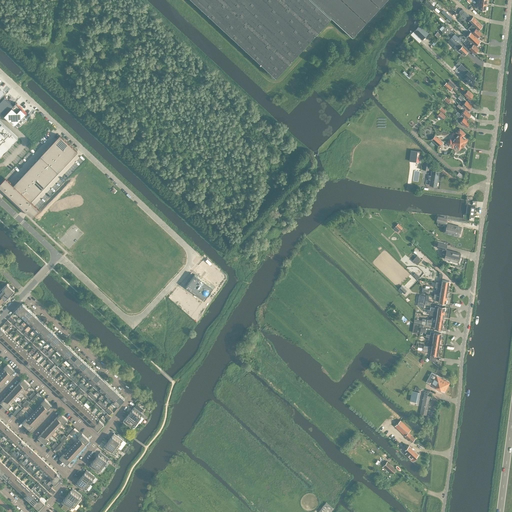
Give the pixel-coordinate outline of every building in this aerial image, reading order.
[(330,17),(352,37),(353,38),(356,34),(355,33),(385,0),(193,0),(275,76),(330,17)] [(462,9),(458,13),(465,19),(469,15),(462,9)] [(445,11),(443,13),(450,20),(452,18),(445,11)] [(472,24),(478,30),(480,28),(482,26),(481,26),(482,25),(473,16),(469,20),(472,24)] [(478,30),(475,28),(472,24),(468,28),(472,32),(477,37),(481,33),(478,30)] [(417,34),(422,39),(427,33),(423,29),(419,25),(414,31),(417,34)] [(441,31),(445,35),(450,30),(446,26),(441,31)] [(454,34),(452,36),(458,42),(460,40),(454,34)] [(466,36),(470,40),(476,45),(480,41),(474,36),(472,38),(468,34),(466,36)] [(450,44),(453,46),(457,50),(458,49),(464,55),(468,51),(458,42),(452,36),(449,39),(448,40),(451,43),(450,44)] [(468,39),(466,42),(464,43),(474,53),(478,49),(468,39)] [(463,79),(470,86),(475,81),(473,79),(475,77),(468,70),(464,75),(466,77),(463,79)] [(460,88),(465,92),(463,94),(469,99),(473,95),(463,85),(460,88)] [(459,102),(462,105),(468,110),(472,106),(461,96),(460,95),(458,97),(461,100),(459,102)] [(4,96),(0,99),(0,108),(8,100),(4,96)] [(8,100),(0,108),(0,111),(3,114),(13,104),(8,100)] [(13,104),(3,114),(14,124),(23,114),(25,112),(15,102),(13,104)] [(457,105),(463,111),(460,113),(466,118),(470,114),(465,109),(459,103),(457,105)] [(446,116),(440,111),(436,115),(438,116),(436,118),(440,120),(441,119),(442,120),(446,116)] [(457,119),(457,120),(456,120),(457,121),(459,122),(459,121),(465,126),(469,122),(457,111),(455,113),(459,117),(457,119)] [(30,116),(19,128),(36,144),(47,132),(30,116)] [(18,137),(6,126),(0,120),(0,154),(1,155),(18,137)] [(458,134),(455,137),(464,145),(465,143),(464,142),(467,139),(463,136),(465,133),(459,128),(456,132),(458,134)] [(59,135),(54,141),(63,149),(68,143),(59,135)] [(431,139),(439,146),(442,142),(435,135),(431,139)] [(464,145),(455,137),(452,141),(450,138),(447,142),(452,147),(455,145),(459,148),(462,145),(462,146),(464,145)] [(54,141),(49,146),(58,154),(63,149),(54,141)] [(68,143),(63,149),(71,157),(77,151),(68,143)] [(49,146),(45,151),(54,159),(58,154),(49,146)] [(63,149),(58,154),(67,162),(71,157),(63,149)] [(45,151),(40,156),(49,164),(54,159),(45,151)] [(58,154),(54,159),(62,167),(67,162),(58,154)] [(40,156),(37,159),(46,167),(49,164),(40,156)] [(37,159),(33,163),(42,171),(46,167),(37,159)] [(54,159),(49,164),(58,172),(62,167),(54,159)] [(33,163),(30,166),(39,175),(42,171),(33,163)] [(49,164),(46,167),(54,176),(58,172),(49,164)] [(30,166),(27,170),(35,178),(39,175),(30,166)] [(46,167),(42,171),(51,179),(54,176),(46,167)] [(27,170),(23,174),(32,182),(35,178),(27,170)] [(428,179),(430,179),(429,185),(437,186),(439,171),(431,170),(430,176),(429,175),(428,179)] [(42,171),(39,175),(48,183),(51,179),(42,171)] [(23,174),(20,177),(29,186),(32,182),(23,174)] [(39,175),(35,178),(44,186),(48,183),(39,175)] [(5,177),(0,182),(0,186),(4,190),(6,192),(7,193),(13,198),(14,199),(15,200),(22,193),(13,185),(11,182),(5,177)] [(20,177),(16,181),(25,189),(29,186),(20,177)] [(35,178),(32,182),(41,190),(44,186),(35,178)] [(13,185),(22,193),(25,189),(16,181),(13,185)] [(32,182),(29,186),(37,194),(41,190),(32,182)] [(29,186),(25,189),(34,197),(37,194),(29,186)] [(25,189),(22,193),(30,201),(31,201),(34,197),(25,189)] [(22,193),(15,200),(16,201),(17,202),(22,207),(23,208),(24,208),(26,211),(32,216),(39,208),(33,204),(31,201),(30,201),(22,193)] [(436,221),(438,221),(437,225),(442,226),(443,223),(446,223),(447,219),(438,216),(436,221)] [(445,232),(459,236),(461,227),(447,223),(445,232)] [(444,258),(458,262),(460,253),(446,249),(444,258)] [(412,260),(417,264),(422,259),(417,255),(412,260)] [(213,287),(195,274),(186,287),(204,299),(207,295),(208,296),(211,292),(210,291),(213,287)] [(3,288),(2,288),(10,295),(10,294),(11,292),(12,293),(12,292),(14,290),(14,289),(14,288),(13,287),(12,286),(11,287),(10,286),(7,284),(7,283),(7,284),(5,286),(4,286),(5,286),(3,288)] [(448,286),(429,283),(429,285),(435,286),(435,287),(440,288),(440,290),(447,292),(448,286)] [(2,288),(0,290),(0,294),(5,299),(7,297),(8,297),(7,297),(9,295),(10,295),(2,288)] [(20,315),(20,316),(27,308),(23,304),(23,303),(15,311),(16,311),(16,312),(17,312),(18,313),(18,314),(19,314),(20,315)] [(21,316),(25,320),(32,312),(31,312),(27,308),(20,316),(21,316)] [(25,320),(30,324),(37,317),(33,313),(32,313),(32,312),(25,320)] [(30,324),(34,328),(41,321),(41,320),(37,317),(30,324)] [(37,334),(38,334),(46,325),(42,321),(42,322),(41,321),(34,328),(39,332),(37,334)] [(38,334),(42,338),(50,330),(50,329),(46,325),(38,334)] [(42,338),(47,343),(55,334),(51,330),(50,330),(42,338)] [(2,341),(9,334),(5,331),(0,335),(0,338),(0,339),(0,340),(1,339),(2,341)] [(6,345),(13,338),(9,334),(2,341),(3,341),(4,343),(5,343),(6,345)] [(48,341),(53,345),(59,338),(55,334),(47,343),(48,341)] [(10,348),(10,349),(16,342),(13,338),(6,345),(7,345),(8,346),(8,347),(9,347),(10,348)] [(53,345),(57,350),(64,342),(60,339),(59,338),(53,345)] [(14,352),(20,346),(16,342),(10,349),(11,349),(12,350),(12,351),(12,350),(14,352)] [(57,350),(62,354),(69,347),(68,346),(64,342),(57,350)] [(18,356),(24,349),(20,346),(14,352),(16,354),(18,356)] [(65,360),(73,351),(69,347),(62,354),(66,358),(65,360)] [(438,350),(419,347),(418,347),(417,350),(423,350),(423,351),(430,352),(430,354),(430,356),(429,359),(432,361),(435,362),(436,357),(436,355),(437,355),(438,350)] [(22,360),(28,353),(24,349),(18,356),(20,357),(20,358),(22,359),(22,360)] [(65,360),(70,364),(78,355),(77,355),(78,355),(73,351),(65,360)] [(26,363),(32,357),(28,353),(22,360),(24,361),(24,362),(26,363)] [(70,364),(74,368),(83,360),(79,356),(78,356),(78,355),(70,364)] [(30,367),(36,360),(32,357),(26,363),(26,364),(26,363),(28,365),(30,367)] [(34,371),(40,364),(36,360),(30,367),(32,369),(34,370),(34,371)] [(79,373),(87,364),(87,363),(83,360),(74,368),(75,369),(76,367),(80,371),(79,373)] [(3,368),(4,369),(4,368),(11,374),(12,372),(12,373),(13,372),(12,372),(14,371),(14,370),(11,367),(8,364),(7,364),(3,368)] [(38,374),(44,368),(40,364),(34,371),(36,372),(36,373),(38,374)] [(79,373),(84,377),(92,368),(88,364),(88,365),(87,364),(79,373)] [(4,368),(4,369),(0,372),(7,378),(8,376),(9,377),(9,376),(10,374),(10,375),(11,374),(4,368)] [(42,378),(48,371),(44,368),(38,374),(38,375),(38,374),(40,376),(42,378)] [(88,381),(96,373),(96,372),(92,368),(84,377),(85,376),(89,380),(88,381)] [(45,382),(46,382),(52,375),(48,371),(42,378),(44,380),(43,380),(44,380),(46,381),(45,382)] [(427,382),(437,388),(436,390),(439,391),(440,389),(444,391),(450,382),(432,372),(427,382)] [(88,381),(93,386),(101,377),(97,373),(96,373),(88,381)] [(386,384),(391,388),(399,378),(394,374),(386,384)] [(49,385),(50,386),(56,379),(55,378),(56,377),(54,375),(53,376),(52,375),(46,382),(48,383),(47,384),(48,384),(50,385),(49,385)] [(97,390),(106,381),(105,381),(101,377),(93,386),(97,390)] [(19,382),(25,388),(26,389),(29,385),(30,385),(30,384),(29,385),(27,382),(26,381),(23,379),(23,378),(22,379),(23,379),(21,380),(21,381),(19,382)] [(53,389),(54,389),(60,382),(56,379),(50,386),(52,387),(51,387),(52,388),(52,387),(53,389)] [(102,395),(103,393),(110,385),(106,382),(106,381),(97,390),(102,395)] [(15,386),(22,392),(25,388),(19,382),(19,383),(17,384),(17,385),(16,386),(15,386)] [(57,393),(64,386),(60,382),(54,389),(55,391),(56,391),(57,393)] [(103,393),(108,397),(115,390),(114,389),(110,385),(103,393)] [(12,390),(18,396),(22,392),(15,386),(15,387),(14,388),(13,388),(13,389),(12,390)] [(61,396),(61,397),(68,390),(64,386),(57,393),(58,393),(59,394),(59,395),(60,395),(61,396)] [(414,387),(414,391),(412,390),(410,401),(417,402),(420,388),(414,387)] [(8,394),(14,400),(18,396),(12,390),(11,390),(12,390),(10,392),(8,394)] [(65,400),(72,394),(68,390),(61,397),(62,397),(63,398),(64,398),(65,400)] [(112,401),(112,402),(119,394),(115,390),(108,397),(112,401)] [(420,413),(426,415),(427,409),(430,394),(424,392),(420,413)] [(4,398),(11,404),(14,400),(8,394),(6,396),(5,398),(4,398)] [(69,404),(76,397),(72,394),(65,400),(66,400),(67,402),(68,402),(69,404)] [(119,394),(112,402),(113,402),(114,403),(115,404),(116,405),(117,405),(117,406),(124,399),(124,398),(123,398),(124,398),(119,394)] [(73,407),(73,408),(80,401),(76,397),(69,404),(70,404),(71,405),(71,406),(72,406),(73,407)] [(11,404),(4,398),(3,400),(2,400),(1,402),(0,402),(1,403),(4,405),(4,406),(7,409),(8,409),(8,408),(11,405),(11,404)] [(41,403),(48,409),(49,407),(50,408),(50,407),(51,405),(52,405),(51,405),(48,402),(45,399),(45,398),(44,399),(41,403)] [(77,411),(84,405),(80,401),(73,408),(74,408),(75,409),(75,410),(76,410),(77,411)] [(41,403),(38,407),(44,413),(46,411),(46,412),(46,411),(48,409),(48,410),(48,409),(41,403)] [(81,415),(87,408),(84,405),(77,411),(77,412),(78,411),(79,413),(80,413),(81,415)] [(128,414),(137,421),(140,423),(140,422),(143,418),(141,416),(143,414),(143,413),(142,413),(141,412),(143,409),(138,406),(136,408),(134,407),(132,409),(131,410),(131,411),(131,412),(130,412),(130,413),(129,414),(128,414)] [(38,407),(34,411),(41,417),(42,415),(43,415),(42,415),(44,413),(38,407)] [(85,419),(91,412),(87,408),(81,415),(83,417),(85,418),(85,419)] [(34,411),(30,415),(37,421),(38,419),(39,419),(40,417),(41,417),(34,411)] [(89,422),(95,416),(91,412),(85,419),(87,420),(87,421),(89,422)] [(56,417),(63,423),(62,423),(63,424),(67,420),(67,419),(64,417),(64,416),(63,416),(61,414),(61,413),(60,413),(60,414),(58,415),(58,416),(57,417),(56,417)] [(137,421),(128,414),(128,415),(127,416),(127,417),(126,418),(125,419),(123,421),(123,422),(125,423),(127,425),(128,425),(129,426),(130,427),(131,428),(132,428),(134,426),(134,425),(135,423),(136,423),(137,421)] [(30,415),(27,419),(33,425),(35,423),(36,421),(37,421),(30,415)] [(93,426),(99,419),(95,416),(89,422),(89,423),(89,422),(91,424),(93,426)] [(53,421),(59,427),(62,423),(63,423),(56,417),(56,418),(55,419),(54,419),(53,421)] [(99,419),(93,426),(95,428),(97,429),(97,430),(98,429),(100,427),(101,426),(100,426),(103,423),(103,424),(105,421),(101,417),(99,419)] [(27,419),(26,418),(23,422),(22,422),(22,423),(23,423),(26,426),(25,426),(26,426),(29,429),(30,429),(29,429),(31,427),(33,425),(27,419)] [(406,437),(411,442),(415,438),(409,433),(411,431),(397,419),(394,422),(407,435),(406,437)] [(49,425),(55,431),(59,427),(53,421),(52,421),(53,421),(51,423),(49,425)] [(0,430),(0,432),(3,435),(10,428),(9,428),(8,427),(8,426),(7,427),(6,425),(0,430)] [(45,429),(52,435),(55,431),(49,425),(47,427),(46,429),(45,429)] [(3,435),(7,439),(14,432),(13,432),(12,431),(12,430),(11,430),(10,429),(10,428),(3,435)] [(42,433),(41,433),(48,439),(52,435),(45,429),(44,431),(43,431),(42,433)] [(7,439),(11,443),(18,436),(17,436),(16,434),(15,434),(14,432),(7,439)] [(48,439),(41,433),(40,435),(39,435),(40,435),(38,437),(38,438),(41,440),(41,441),(44,443),(44,444),(45,444),(45,443),(49,440),(48,439)] [(78,438),(79,438),(85,444),(87,442),(89,440),(86,437),(85,437),(82,434),(82,433),(81,434),(82,434),(78,438)] [(109,440),(108,441),(117,447),(118,447),(117,447),(119,445),(121,443),(121,442),(122,440),(123,440),(122,440),(121,439),(121,438),(120,438),(119,437),(118,436),(116,435),(114,434),(114,433),(114,434),(112,436),(111,437),(110,438),(110,439),(109,440)] [(11,443),(15,446),(22,439),(21,439),(20,438),(19,437),(19,438),(18,436),(11,443)] [(79,438),(75,442),(81,448),(82,448),(81,448),(83,446),(84,446),(83,446),(85,444),(79,438)] [(15,446),(19,450),(25,443),(24,442),(23,441),(22,440),(22,439),(15,446)] [(117,447),(108,441),(107,442),(106,443),(107,443),(106,444),(105,445),(105,446),(103,448),(103,447),(103,448),(105,449),(105,450),(107,451),(107,452),(108,451),(109,453),(110,453),(111,454),(112,455),(112,454),(113,452),(114,452),(115,450),(116,449),(117,447),(117,448),(117,447)] [(75,442),(71,446),(78,452),(79,450),(80,450),(81,448),(75,442)] [(19,450),(23,454),(29,447),(27,445),(28,445),(27,445),(26,444),(26,443),(25,443),(19,450)] [(405,449),(407,451),(405,453),(413,461),(417,457),(416,456),(418,454),(414,450),(414,451),(412,449),(412,448),(408,445),(405,449)] [(71,446),(68,450),(74,456),(76,454),(77,452),(78,452),(71,446)] [(23,454),(27,457),(33,451),(33,450),(33,451),(31,449),(32,449),(31,449),(29,447),(30,447),(29,447),(23,454)] [(68,450),(64,454),(70,460),(71,460),(70,460),(72,458),(74,456),(68,450)] [(27,457),(31,461),(37,454),(35,453),(36,453),(35,452),(33,451),(34,451),(33,451),(27,457)] [(95,458),(95,459),(106,467),(110,463),(107,461),(109,459),(109,458),(107,457),(107,456),(105,455),(104,455),(103,453),(102,453),(100,452),(101,452),(100,451),(100,452),(98,454),(97,455),(98,455),(97,456),(96,456),(96,457),(95,458)] [(64,454),(63,453),(60,457),(59,457),(60,458),(63,461),(66,464),(67,464),(68,462),(69,462),(70,460),(64,454)] [(31,461),(35,465),(41,458),(39,456),(37,455),(37,454),(31,461)] [(35,465),(39,468),(45,462),(45,461),(45,462),(43,460),(41,458),(35,465)] [(106,467),(95,459),(94,459),(93,461),(92,463),(92,462),(91,464),(89,466),(89,467),(89,466),(91,468),(93,469),(94,470),(95,471),(96,471),(98,473),(97,473),(98,473),(98,472),(100,471),(102,472),(106,467)] [(39,468),(43,472),(49,465),(47,464),(47,463),(45,462),(39,468)] [(383,465),(392,473),(396,470),(387,462),(383,465)] [(43,472),(47,476),(53,469),(51,468),(51,467),(49,466),(49,465),(43,472)] [(6,478),(12,472),(8,467),(1,474),(2,474),(4,476),(3,476),(4,476),(6,478)] [(50,479),(51,480),(57,473),(57,472),(57,473),(55,471),(53,469),(47,476),(51,479),(50,479)] [(81,477),(90,484),(91,482),(92,481),(91,481),(93,479),(95,477),(95,476),(93,475),(91,473),(90,473),(89,472),(88,471),(87,470),(86,470),(85,472),(84,472),(83,473),(84,474),(83,475),(82,475),(81,477)] [(10,483),(11,483),(17,476),(12,472),(6,478),(6,479),(6,478),(8,480),(8,481),(9,481),(11,482),(10,483)] [(57,473),(51,480),(52,481),(53,482),(53,481),(54,483),(55,483),(58,480),(61,477),(61,476),(59,475),(59,474),(59,475),(57,473)] [(15,487),(21,480),(17,476),(11,483),(13,485),(15,487)] [(90,484),(81,477),(80,478),(80,479),(79,479),(79,480),(78,481),(77,482),(76,484),(75,484),(75,485),(76,485),(77,486),(78,486),(79,488),(80,488),(82,489),(82,490),(84,491),(86,489),(86,488),(89,490),(92,486),(90,484)] [(20,491),(26,485),(21,480),(15,487),(16,487),(17,489),(18,489),(20,491)] [(24,496),(31,489),(26,485),(20,491),(20,492),(20,491),(22,493),(22,494),(24,495),(24,496)] [(67,495),(77,503),(78,503),(77,503),(79,501),(81,499),(79,497),(81,495),(81,494),(81,495),(79,493),(77,492),(77,491),(75,490),(74,489),(74,490),(73,488),(72,488),(72,489),(71,491),(71,490),(70,492),(69,493),(68,494),(67,495)] [(29,500),(35,493),(31,489),(24,496),(25,496),(27,497),(26,498),(27,498),(29,500)] [(33,504),(34,504),(40,498),(40,497),(35,493),(29,500),(31,502),(32,502),(34,504),(33,504)] [(77,503),(67,495),(66,496),(67,496),(66,497),(65,497),(65,498),(64,499),(63,500),(62,502),(61,503),(62,503),(63,504),(64,505),(66,506),(65,506),(66,506),(68,508),(70,509),(70,510),(71,509),(70,509),(72,507),(74,508),(75,506),(76,505),(77,503),(77,504),(77,503)] [(40,498),(34,504),(36,506),(36,507),(36,506),(38,508),(38,509),(39,508),(41,505),(41,506),(42,505),(44,502),(45,502),(44,502),(42,500),(40,498)] [(318,511),(328,511),(333,507),(326,502),(318,511)]
